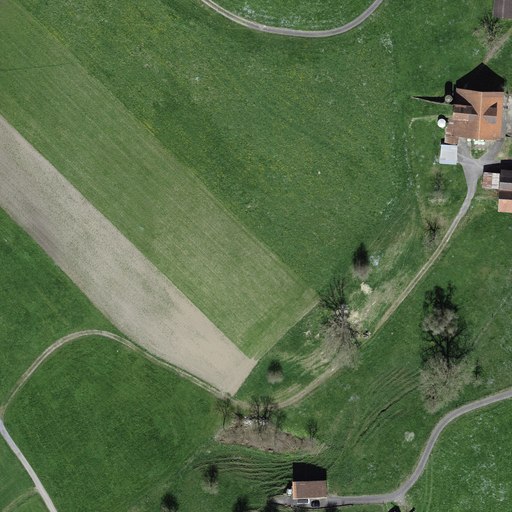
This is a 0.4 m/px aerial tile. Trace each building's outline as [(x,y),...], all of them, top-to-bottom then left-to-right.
[(511,0),(494,0),(493,16),(511,17),(511,0)] [(504,91),(456,88),(454,120),(447,119),(445,144),(441,144),(440,163),(457,164),(459,136),(501,139),(504,91)] [(511,211),(511,169),(501,169),(501,173),(500,188),(498,211),(511,211)] [(500,188),(501,173),(483,171),(482,187),(500,188)] [(293,499),(327,497),(327,479),(292,481),(293,499)]
